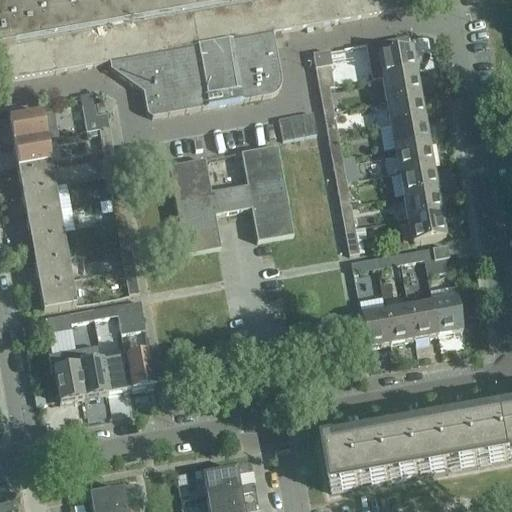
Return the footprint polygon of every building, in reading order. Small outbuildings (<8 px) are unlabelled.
[(0,85),(109,66),(110,73),(143,96),(147,118),(151,121),(268,100),(274,98),(278,94),(280,88),(281,82),(272,36),(405,12),(403,0),(21,0),(0,4),(0,85)] [(382,82),(382,81),(415,75),(410,52),(409,52),(407,40),(366,48),(372,84),(382,82)] [(319,93),(329,92),(334,91),(330,69),(332,69),(329,55),(312,58),(319,93)] [(382,81),(382,82),(386,105),(419,99),(415,75),(382,81)] [(333,115),(329,92),(319,93),(323,117),(333,115)] [(386,105),(390,129),(423,123),(419,99),(386,105)] [(86,135),(99,133),(108,131),(106,118),(96,119),(94,109),(82,111),(86,135)] [(323,117),(327,141),(337,139),(333,115),(323,117)] [(301,119),(305,140),(316,138),(312,116),(301,119)] [(9,124),(13,148),(46,142),(41,118),(9,124)] [(304,140),(300,119),(289,121),(293,143),(304,140)] [(293,143),(289,121),(278,123),(282,145),(293,143)] [(390,129),(395,153),(428,147),(423,123),(390,129)] [(99,133),(103,156),(113,155),(108,131),(99,133)] [(327,141),(332,164),(342,162),(337,139),(327,141)] [(13,148),(17,172),(50,166),(46,142),(13,148)] [(161,167),(157,145),(146,147),(150,168),(161,167)] [(135,149),(138,170),(149,169),(146,147),(135,149)] [(395,153),(399,176),(432,171),(428,147),(395,153)] [(123,150),(127,172),(138,170),(134,149),(123,150)] [(220,253),(214,220),(251,213),(257,246),(293,239),(277,151),(241,158),(247,191),(210,197),(204,164),(168,171),(184,259),(220,253)] [(103,156),(106,171),(115,170),(113,155),(103,156)] [(332,164),(336,188),(346,186),(342,162),(332,164)] [(17,172),(21,196),(54,190),(50,166),(17,172)] [(399,176),(403,200),(436,194),(432,171),(399,176)] [(117,178),(107,180),(110,195),(120,193),(117,178)] [(336,188),(340,211),(350,210),(346,186),(336,188)] [(21,196),(26,219),(59,214),(54,190),(21,196)] [(403,200),(408,224),(441,218),(436,194),(403,200)] [(121,202),(111,204),(114,218),(124,217),(121,202)] [(340,211),(345,235),(354,233),(350,210),(340,211)] [(26,219),(30,243),(63,237),(59,214),(26,219)] [(441,218),(408,224),(412,248),(445,242),(441,218)] [(125,225),(116,227),(118,242),(128,240),(125,225)] [(354,233),(345,235),(349,259),(359,257),(354,233)] [(30,243),(34,267),(67,261),(63,237),(30,243)] [(130,249),(120,251),(122,266),(132,264),(130,249)] [(446,250),(431,253),(433,265),(448,262),(449,262),(446,250)] [(422,255),(424,264),(426,280),(451,275),(448,262),(433,265),(431,253),(422,255)] [(411,267),(424,264),(422,255),(409,257),(411,267)] [(386,261),(387,271),(400,269),(398,259),(386,261)] [(34,267),(38,291),(71,285),(67,261),(34,267)] [(352,277),(377,273),(375,263),(350,267),(352,277)] [(134,273),(124,274),(129,299),(138,297),(134,273)] [(71,285),(38,291),(43,315),(76,309),(71,285)] [(456,303),(432,307),(438,340),(462,336),(456,303)] [(140,306),(115,310),(117,320),(142,315),(140,306)] [(432,307),(408,311),(414,344),(438,340),(432,307)] [(115,310),(92,314),(94,324),(117,320),(115,310)] [(408,311),(384,316),(390,349),(414,344),(408,311)] [(92,314),(68,319),(70,328),(94,324),(92,314)] [(390,349),(384,316),(360,320),(366,353),(390,349)] [(70,328),(68,319),(44,323),(47,338),(71,333),(70,328)] [(149,358),(125,362),(131,395),(155,391),(149,358)] [(125,362),(101,367),(107,399),(131,395),(125,362)] [(101,367),(78,371),(83,404),(107,399),(101,367)] [(83,404),(78,371),(54,375),(60,408),(83,404)] [(511,419),(335,452),(334,446),(322,448),(331,496),(511,463),(511,419)] [(202,478),(205,498),(240,492),(239,489),(237,479),(249,477),(247,468),(234,470),(235,472),(202,478)] [(205,498),(207,511),(238,511),(243,511),(242,508),(241,498),(252,496),(251,487),(239,489),(240,492),(205,498)] [(89,499),(91,511),(126,511),(126,509),(124,499),(136,497),(134,488),(121,490),(122,493),(89,499)] [(0,511),(11,511),(11,510),(15,509),(13,497),(5,499),(7,511),(0,511)]
